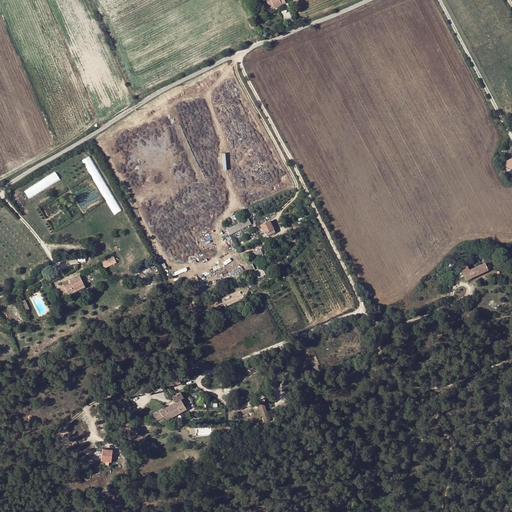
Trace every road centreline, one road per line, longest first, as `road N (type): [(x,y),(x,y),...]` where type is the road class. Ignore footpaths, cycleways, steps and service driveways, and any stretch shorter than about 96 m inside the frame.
road 1 (residential): [(498,287),(398,325),(376,325),(237,52)]
road 2 (unclassified): [(0,188),(237,52)]
road 3 (unknown): [(361,302),(337,320),(199,377),(226,410),(272,400)]
road 4 (residential): [(237,52),(241,76),(301,188),(286,209)]
road 5 (residential): [(438,0),(511,136)]
road 6 (unclassified): [(237,52),(365,0)]
